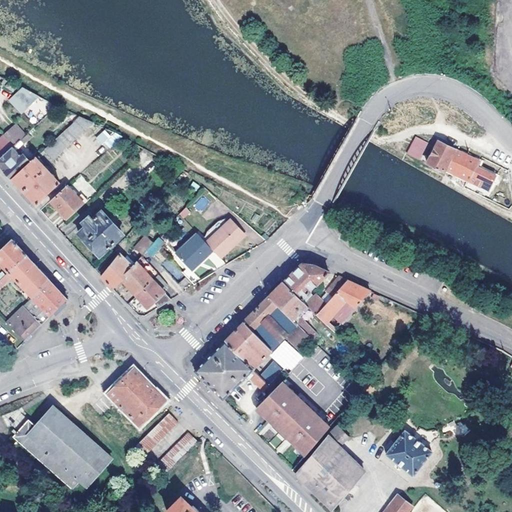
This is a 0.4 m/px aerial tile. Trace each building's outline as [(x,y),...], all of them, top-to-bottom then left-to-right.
[(19,84),(23,77),(9,70),(6,77),(19,84)] [(27,113),(36,96),(21,89),(12,105),(27,113)] [(69,126),(79,117),(72,114),(65,122),(69,126)] [(53,161),(93,123),(79,117),(69,126),(43,150),(53,161)] [(8,130),(20,141),(25,136),(14,124),(8,130)] [(13,147),(20,141),(8,130),(2,136),(13,147)] [(111,148),(123,137),(107,130),(97,140),(102,145),(105,142),(111,148)] [(424,140),(415,135),(406,152),(419,159),(423,152),(418,150),(424,140)] [(441,144),(428,165),(443,174),(444,172),(456,153),(441,144)] [(13,147),(0,159),(0,166),(6,172),(12,179),(32,160),(25,153),(22,156),(13,147)] [(158,163),(143,150),(135,160),(150,173),(158,163)] [(470,188),(478,175),(480,172),(477,171),(480,167),(456,153),(444,172),(470,188)] [(32,160),(12,179),(27,195),(37,206),(60,183),(35,157),(32,160)] [(493,184),(478,175),(470,188),(485,197),(493,184)] [(67,185),(51,201),(59,211),(68,220),(88,201),(82,195),(79,198),(67,185)] [(200,212),(210,203),(203,196),(193,206),(200,212)] [(101,256),(125,235),(118,228),(119,223),(115,219),(110,219),(104,212),(95,220),(91,216),(84,223),(87,227),(80,234),(89,244),(101,256)] [(203,239),(213,250),(220,257),(233,245),(244,234),(229,219),(228,219),(226,216),(217,220),(206,231),(203,239)] [(198,265),(213,250),(203,239),(197,233),(175,253),(192,271),(198,265)] [(166,241),(160,236),(155,242),(161,248),(166,241)] [(0,250),(0,261),(9,272),(27,255),(15,241),(13,238),(0,250)] [(147,238),(138,249),(140,252),(145,256),(148,251),(154,244),(147,238)] [(154,244),(148,251),(154,256),(161,248),(155,242),(154,244)] [(143,256),(145,256),(140,252),(130,264),(133,268),(138,263),(143,256)] [(0,288),(13,276),(33,297),(51,280),(39,267),(27,255),(9,272),(0,280),(0,288)] [(122,256),(102,278),(107,283),(114,290),(123,281),(127,278),(125,276),(133,268),(130,264),(122,256)] [(161,276),(143,256),(138,263),(155,281),(161,276)] [(125,276),(127,278),(123,281),(129,288),(137,297),(155,281),(138,263),(133,268),(125,276)] [(317,267),(302,263),(284,282),(309,308),(315,314),(326,304),(316,295),(314,297),(310,292),(330,272),(317,267)] [(158,301),(163,307),(173,301),(164,292),(170,286),(161,276),(155,281),(137,297),(149,309),(158,301)] [(348,281),(340,277),(330,288),(336,294),(348,281)] [(272,286),(265,294),(269,297),(295,324),(298,324),(310,338),(316,333),(300,316),(309,308),(284,282),(280,278),(273,286),(272,286)] [(56,286),(51,280),(33,297),(51,315),(68,298),(60,290),(56,286)] [(325,324),(339,308),(347,316),(371,291),(348,281),(336,294),(326,304),(315,314),(325,324)] [(301,351),(311,339),(310,338),(298,324),(295,324),(269,297),(248,318),(244,322),(272,350),(283,339),(286,336),(294,344),(301,351)] [(24,341),(42,324),(24,306),(7,323),(24,341)] [(425,315),(411,309),(409,315),(420,321),(425,315)] [(272,350),(244,322),(239,327),(235,331),(225,341),(254,369),(272,350)] [(311,339),(321,348),(326,343),(316,333),(310,338),(311,339)] [(291,348),(294,344),(286,336),(283,339),(291,348)] [(211,355),(195,371),(224,400),(229,395),(231,396),(235,392),(233,391),(248,375),(254,369),(225,341),(211,355)] [(318,363),(326,354),(318,347),(310,355),(318,363)] [(301,351),(284,369),(289,374),(305,356),(301,351)] [(270,384),(284,369),(275,361),(261,376),(270,384)] [(141,373),(135,366),(116,384),(103,397),(114,408),(112,410),(118,417),(124,411),(140,427),(168,401),(165,397),(152,384),(141,373)] [(267,388),(270,384),(261,376),(254,369),(248,375),(263,391),(267,388)] [(282,381),(289,374),(284,369),(270,384),(267,388),(272,393),(282,381)] [(362,388),(367,382),(363,378),(357,383),(362,388)] [(330,427),(282,381),(272,393),(265,400),(272,406),(264,415),(289,437),(285,441),(291,446),(294,442),(307,454),(322,436),(330,427)] [(110,412),(101,403),(95,408),(109,421),(113,417),(109,413),(110,412)] [(86,487),(111,458),(54,407),(37,426),(29,419),(13,437),(71,488),(79,480),(86,487)] [(178,421),(170,413),(164,418),(173,427),(178,421)] [(167,433),(173,427),(164,418),(158,424),(167,433)] [(162,438),(167,433),(158,424),(153,428),(162,438)] [(338,426),(328,436),(341,448),(350,438),(338,426)] [(157,443),(162,438),(153,428),(148,434),(157,443)] [(413,476),(432,453),(406,431),(396,443),(392,440),(387,447),(390,450),(386,455),(413,476)] [(189,432),(183,438),(193,447),(198,441),(189,432)] [(152,449),(157,443),(148,434),(143,439),(152,449)] [(297,474),(333,510),(365,471),(341,448),(328,436),(297,474)] [(183,438),(178,443),(187,452),(193,447),(183,438)] [(145,455),(152,449),(143,439),(136,446),(145,455)] [(178,443),(173,448),(182,458),(187,452),(178,443)] [(173,448),(168,454),(177,463),(182,458),(173,448)] [(163,459),(172,468),(177,463),(168,454),(163,459)] [(172,468),(163,459),(156,465),(166,474),(172,468)] [(407,511),(412,506),(399,496),(386,511),(407,511)] [(201,511),(195,506),(192,508),(182,497),(168,511),(201,511)] [(0,501),(0,511),(19,511),(20,506),(0,501)]
